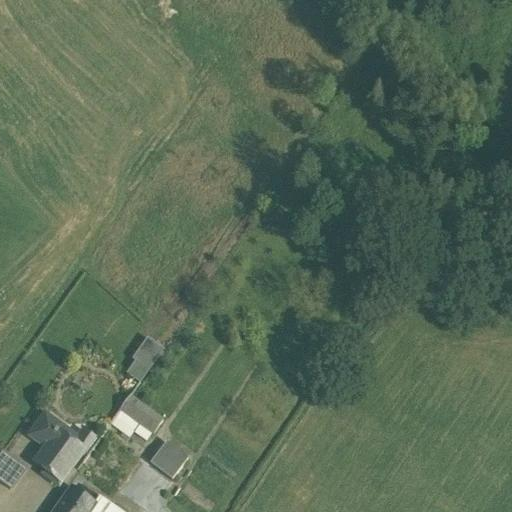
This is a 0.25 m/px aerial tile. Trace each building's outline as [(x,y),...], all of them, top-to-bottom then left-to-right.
[(152,434),(154,436),(164,423),(132,400),(123,413),(140,426),(152,434)] [(63,431),(45,418),(31,438),(47,450),(35,466),(52,478),(50,481),(59,488),(92,442),(82,435),(73,447),(59,436),(63,431)] [(152,434),(140,426),(135,434),(146,442),(152,434)] [(151,465),(173,481),(187,462),(165,446),(151,465)] [(0,458),(0,484),(11,493),(26,473),(2,455),(0,458)] [(77,495),(95,507),(99,502),(101,499),(82,487),(77,495)] [(71,491),(57,511),(92,511),(95,507),(77,495),(71,491)] [(95,507),(92,511),(113,511),(99,502),(95,507)]
